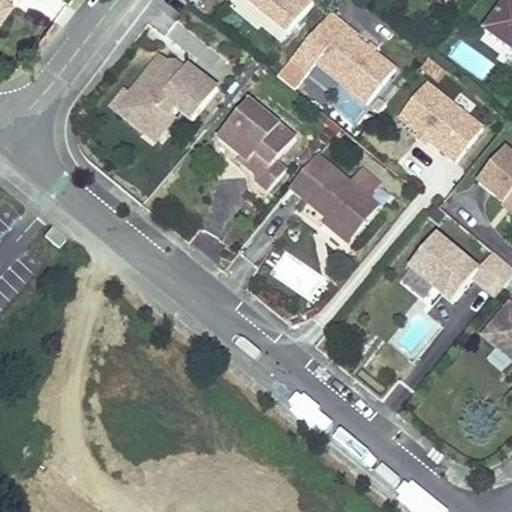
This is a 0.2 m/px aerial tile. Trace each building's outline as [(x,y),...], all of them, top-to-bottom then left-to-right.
[(0,0),(0,20),(15,1),(13,0),(0,0)] [(247,0),(293,34),(315,5),(307,0),(247,0)] [(511,1),(510,0),(509,0),(485,33),(511,52),(511,1)] [(331,14),(292,63),(308,76),(317,65),(368,105),(396,70),(357,39),(359,36),(331,14)] [(194,123),(219,91),(188,67),(185,71),(180,78),(173,73),(175,70),(175,69),(161,59),(144,80),(145,81),(132,100),(137,104),(125,120),(145,135),(151,127),(163,136),(176,119),(174,118),(179,111),(194,123)] [(180,78),(185,71),(178,65),(175,69),(175,70),(173,73),(180,78)] [(456,164),(483,131),(428,85),(400,119),(456,164)] [(125,120),(137,104),(132,100),(119,116),(125,120)] [(251,101),(214,146),(222,165),(228,160),(235,153),(249,165),(246,169),(261,180),(255,189),(266,197),(288,170),(278,162),(297,139),(251,101)] [(157,144),(163,136),(151,127),(145,135),(157,144)] [(511,203),(511,154),(507,150),(479,182),(505,204),(508,200),(511,203)] [(354,242),(381,209),(318,157),(291,190),(311,206),(354,242)] [(511,213),(511,203),(508,200),(505,204),(503,206),(511,213)] [(351,246),(354,242),(311,206),(308,211),(351,246)] [(51,228),(43,237),(58,250),(66,240),(51,228)] [(497,299),(511,280),(511,268),(494,254),(479,271),(438,238),(412,270),(454,304),(474,280),(497,299)] [(511,360),(511,305),(484,338),(511,360)]
